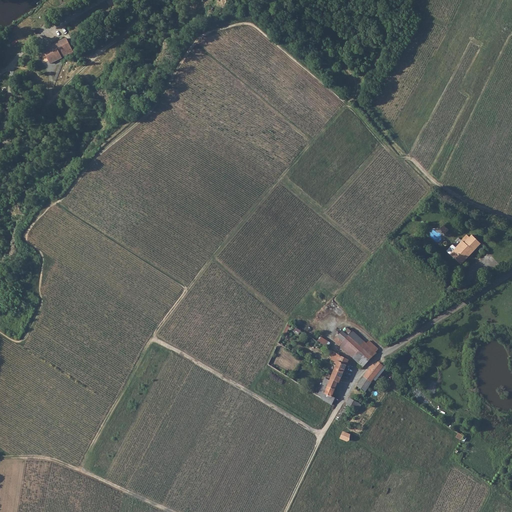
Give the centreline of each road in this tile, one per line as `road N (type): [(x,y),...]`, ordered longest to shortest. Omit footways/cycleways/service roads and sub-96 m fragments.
road 1 (track): [(67,202),(187,288),(78,470)]
road 2 (track): [(154,335),(321,435),(284,511)]
road 3 (residential): [(511,274),(372,363),(321,435)]
road 4 (track): [(187,288),(347,105)]
road 5 (track): [(278,179),(369,255),(308,328),(286,320)]
road 6 (track): [(0,142),(138,34),(157,0)]
road 7 (track): [(328,421),(396,464),(450,465),(511,502)]
road 8 (track): [(511,220),(396,158),(347,105)]
road 9 (track): [(0,459),(64,463),(174,511)]
road 10 (track): [(211,258),(286,320),(249,394)]
road 11 (track): [(311,143),(197,45)]
